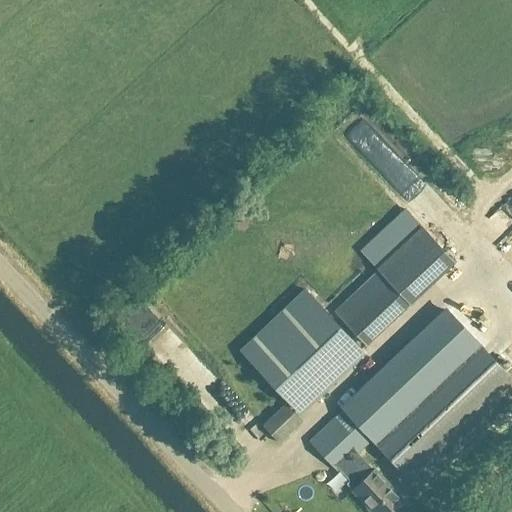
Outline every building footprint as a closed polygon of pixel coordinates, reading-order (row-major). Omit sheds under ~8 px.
[(402,210),(359,250),(370,262),(375,267),(421,224),(405,207),(402,210)] [(461,213),(449,227),(469,244),(481,229),(461,213)] [(372,277),(335,312),(365,344),(409,302),(382,275),(376,282),(372,277)] [(243,346),(297,407),(364,348),(310,288),(243,346)] [(444,347),(459,364),(375,442),(418,487),(511,397),(511,377),(480,344),(465,327),(444,347)] [(374,467),(373,468),(358,452),(452,363),(422,332),(308,440),(337,471),(343,466),(358,482),(352,489),(373,511),(389,511),(403,499),(374,467)] [(285,402),(262,425),(280,442),(302,420),(285,402)]
